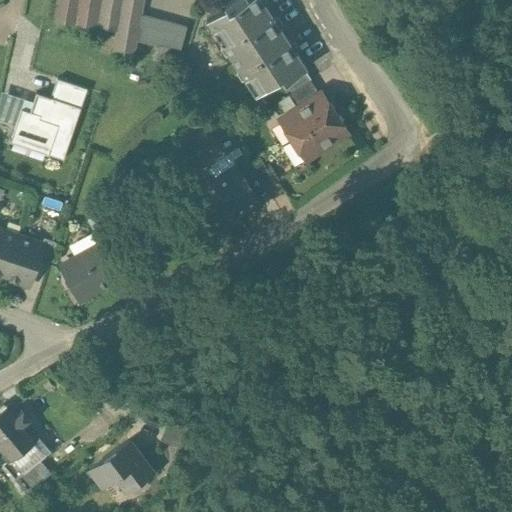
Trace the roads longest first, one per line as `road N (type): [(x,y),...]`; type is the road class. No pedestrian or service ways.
road 1 (residential): [(417,148),(58,343)]
road 2 (residential): [(417,148),(322,0)]
